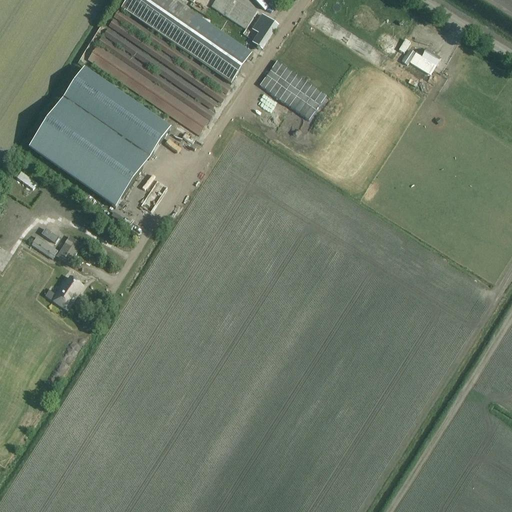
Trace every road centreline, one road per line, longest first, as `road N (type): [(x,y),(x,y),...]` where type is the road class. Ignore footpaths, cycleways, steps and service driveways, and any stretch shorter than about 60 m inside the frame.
road 1 (unknown): [(127,273),(302,0)]
road 2 (track): [(389,511),(511,316)]
